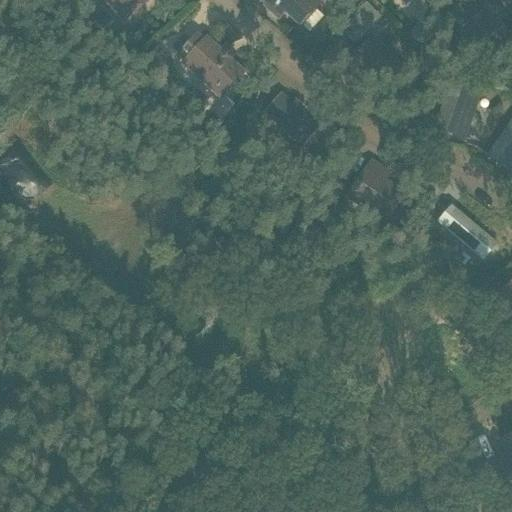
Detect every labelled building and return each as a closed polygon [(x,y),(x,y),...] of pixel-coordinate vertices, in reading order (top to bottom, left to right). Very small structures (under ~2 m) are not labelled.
[(107,0),(122,19),(145,0),(107,0)] [(274,0),(267,8),(278,19),(284,13),(297,25),(315,5),(308,0),(274,0)] [(338,8),(344,0),(324,0),(325,2),(331,7),(338,8)] [(488,60),(511,39),(496,24),(503,17),(491,4),(461,32),(488,60)] [(357,20),(340,37),(351,49),(368,32),(357,20)] [(439,29),(425,48),(433,55),(441,45),(444,48),(451,38),(439,29)] [(203,46),(196,40),(177,60),(218,97),(240,74),(206,43),(203,46)] [(371,42),(341,72),(354,85),(362,78),(377,94),(400,71),(371,42)] [(162,72),(153,82),(160,89),(169,79),(162,72)] [(465,144),(480,99),(448,88),(433,134),(465,144)] [(511,178),(511,120),(485,160),(511,178)] [(279,166),(292,146),(279,137),(272,132),(258,123),(245,143),(279,166)] [(382,221),(399,195),(382,183),(387,175),(372,165),(349,199),(382,221)] [(328,186),(315,206),(325,213),(338,192),(328,186)] [(492,235),(454,206),(441,224),(480,252),(492,235)] [(511,287),(494,301),(511,325),(511,287)] [(476,293),(464,302),(471,311),(483,302),(476,293)] [(391,312),(360,337),(375,356),(406,330),(391,312)] [(430,342),(399,367),(414,386),(445,360),(430,342)] [(312,382),(287,413),(305,428),(330,397),(312,382)] [(371,431),(346,462),(364,477),(390,446),(371,431)] [(443,511),(432,491),(397,510),(398,511),(443,511)]
